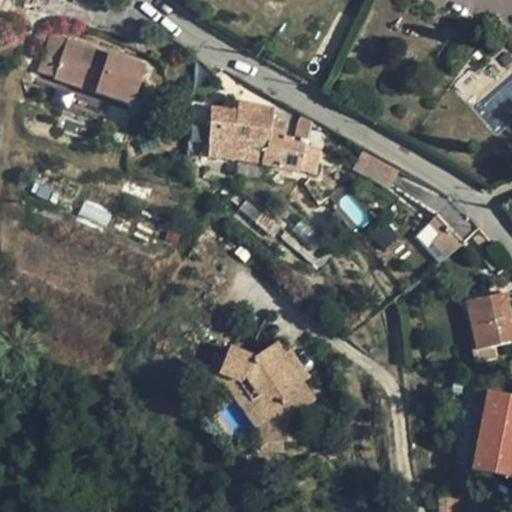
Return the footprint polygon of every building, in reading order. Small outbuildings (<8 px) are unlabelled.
[(119,70),(121,64),(58,47),(47,88),(127,110),(136,76),(119,70)] [(119,70),(136,76),(138,69),(121,64),(119,70)] [(315,173),(319,147),(283,138),(285,120),(272,117),(274,106),(239,99),(237,108),(209,105),(208,155),(236,158),(260,161),(261,164),(315,173)] [(192,154),(208,154),(207,111),(191,112),(192,154)] [(367,147),(364,148),(354,167),(386,186),(398,166),(367,147)] [(274,236),(282,225),(238,189),(230,198),(274,236)] [(439,232),(448,225),(438,213),(430,221),(439,232)] [(446,254),(463,241),(448,225),(439,232),(433,240),(446,254)] [(489,238),(478,226),(473,231),(482,243),(489,238)] [(509,259),(496,245),(483,255),(493,270),(509,259)] [(496,346),(511,342),(511,329),(504,293),(468,300),(479,360),(498,356),(496,346)] [(314,399),(301,381),(286,358),(275,342),(253,356),(228,346),(224,357),(218,373),(236,382),(266,425),(267,442),(283,441),(292,441),(291,413),(314,399)] [(296,352),(286,358),(301,381),(310,374),(296,352)] [(283,451),(283,441),(267,442),(266,425),(236,382),(218,373),(224,357),(213,353),(203,379),(227,390),(254,428),(255,452),(283,451)] [(511,395),(488,390),(472,469),(511,477),(511,395)] [(458,511),(457,492),(438,493),(438,511),(458,511)]
